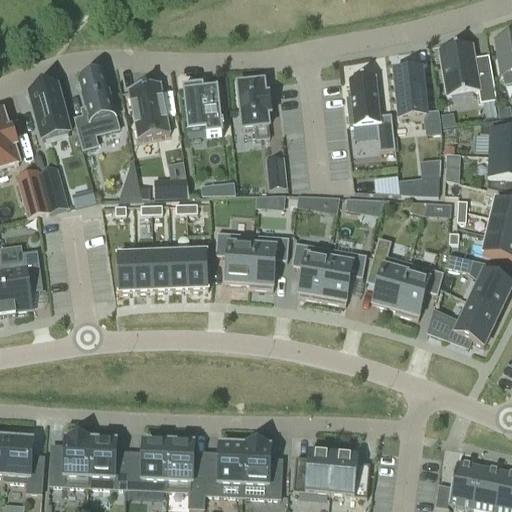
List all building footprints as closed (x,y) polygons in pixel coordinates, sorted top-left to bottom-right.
[(511,40),(496,44),(504,90),(511,89),(511,40)] [(472,49),(439,54),(447,101),(478,96),(480,108),(496,105),(491,76),(477,78),(472,49)] [(400,77),(395,77),(400,124),(426,122),(421,74),(415,75),(415,71),(399,73),(400,77)] [(104,80),(78,87),(87,120),(74,124),(82,155),(97,151),(94,141),(119,134),(104,80)] [(352,114),(348,114),(350,132),(376,129),(379,157),(395,155),(391,120),(380,121),(375,81),(349,84),(352,114)] [(267,119),(270,119),(268,99),(265,99),(264,86),(259,87),(259,83),(242,85),(242,89),(238,89),(243,134),(255,133),(256,145),(269,143),(268,132),(269,132),(267,119)] [(138,145),(169,139),(160,88),(128,94),(138,145)] [(221,138),(221,139),(223,139),(222,131),(224,131),(223,125),(221,125),(218,91),(216,92),(204,94),(203,89),(182,91),(187,137),(206,135),(206,140),(221,138)] [(57,91),(30,98),(42,145),(69,137),(57,91)] [(0,174),(18,169),(12,150),(16,149),(11,134),(8,135),(2,116),(0,116),(0,174)] [(452,117),(439,119),(442,132),(454,130),(452,117)] [(511,125),(480,129),(479,141),(489,141),(488,163),(511,163),(511,125)] [(511,163),(488,163),(487,195),(511,200),(511,163)] [(283,164),(266,166),(269,194),(285,192),(283,164)] [(131,168),(119,205),(142,205),(134,168),(131,168)] [(57,178),(40,182),(49,218),(67,213),(57,178)] [(445,179),(445,186),(459,189),(460,180),(445,179)] [(39,183),(18,189),(28,223),(49,217),(39,183)] [(439,183),(400,187),(402,200),(438,202),(439,183)] [(186,185),(154,186),(155,204),(189,203),(186,185)] [(256,202),(255,213),(267,214),(268,201),(256,202)] [(299,201),(297,213),(311,215),(313,202),(299,201)] [(348,205),(346,216),(357,218),(359,205),(348,205)] [(511,208),(493,205),(489,223),(511,227),(511,208)] [(458,206),(457,217),(466,218),(467,207),(458,206)] [(429,208),(425,221),(439,222),(440,209),(429,208)] [(186,210),(176,210),(176,219),(186,219),(186,210)] [(197,210),(186,210),(186,219),(197,219),(197,210)] [(151,211),(140,211),(141,220),(151,220),(151,211)] [(162,211),(151,211),(151,220),(162,220),(162,211)] [(126,212),(115,212),(115,221),(126,221),(126,212)] [(457,217),(456,228),(465,228),(466,218),(457,217)] [(511,227),(489,223),(486,241),(511,246),(511,227)] [(260,229),(260,240),(292,241),(292,230),(260,229)] [(225,289),(248,291),(252,241),(217,238),(215,261),(227,262),(225,289)] [(449,239),(449,250),(458,250),(458,239),(449,239)] [(287,267),(289,244),(252,241),(248,291),(248,294),(273,296),(275,266),(287,267)] [(511,246),(486,241),(482,260),(511,266),(511,246)] [(379,284),(372,310),(395,316),(408,268),(387,262),(391,247),(378,244),(368,281),(379,284)] [(298,303),(321,307),(331,255),(295,249),(291,271),(303,274),(298,303)] [(4,274),(9,319),(17,318),(17,315),(34,313),(32,297),(46,295),(41,255),(25,257),(27,271),(4,274)] [(362,284),(366,261),(331,255),(321,307),(345,311),(350,282),(362,284)] [(189,257),(172,258),(173,297),(191,296),(189,257)] [(207,257),(189,257),(191,296),(209,296),(207,257)] [(172,258),(154,259),(155,297),(173,297),(172,258)] [(136,259),(118,260),(119,299),(138,298),(136,259)] [(154,259),(136,259),(138,298),(155,297),(154,259)] [(468,278),(472,266),(448,261),(445,272),(468,278)] [(437,300),(443,278),(408,268),(395,316),(394,319),(418,326),(426,297),(437,300)] [(0,320),(9,319),(4,274),(0,274),(0,320)] [(511,290),(484,277),(469,308),(498,321),(511,290)] [(483,352),(498,321),(469,308),(455,339),(483,352)] [(426,339),(446,346),(455,327),(433,316),(426,339)] [(88,493),(91,444),(86,444),(86,441),(71,440),(71,443),(66,443),(65,458),(51,457),(49,491),(88,493)] [(127,495),(129,461),(115,460),(115,446),(110,445),(110,442),(95,441),(95,445),(91,444),(88,493),(127,495)] [(7,443),(4,482),(3,487),(27,488),(26,498),(41,500),(44,469),(31,468),(32,445),(7,443)] [(188,511),(203,511),(204,501),(206,465),(192,464),(193,448),(188,448),(188,444),(173,443),(173,447),(167,446),(165,497),(189,498),(188,511)] [(165,497),(167,446),(144,445),(143,462),(129,461),(127,495),(165,497)] [(204,501),(242,502),(245,447),(229,446),(229,449),(220,449),(219,465),(206,465),(204,501)] [(242,502),(280,504),(282,468),(269,468),(270,452),(260,451),(261,447),(245,447),(242,502)] [(296,464),(292,497),(329,501),(333,458),(318,457),(318,461),(308,460),(308,465),(296,464)] [(333,458),(329,501),(366,504),(370,470),(357,469),(358,465),(348,464),(348,460),(333,458)] [(448,510),(458,511),(471,511),(480,473),(458,468),(458,467),(457,467),(448,510)] [(471,511),(495,511),(503,478),(480,473),(471,511)] [(495,511),(511,511),(511,479),(503,478),(495,511)]
